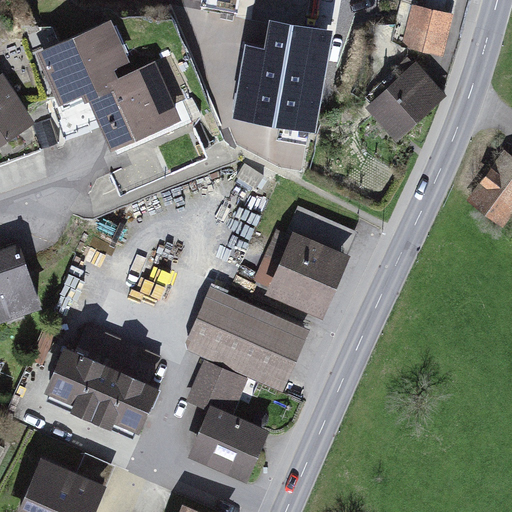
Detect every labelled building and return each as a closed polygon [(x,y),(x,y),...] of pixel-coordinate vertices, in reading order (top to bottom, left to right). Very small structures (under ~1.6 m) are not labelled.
[(455,0),(403,0),(393,43),(443,54),(455,0)] [(316,135),(333,33),(269,22),(265,50),(245,47),(233,121),(316,135)] [(110,24),(40,54),(62,103),(89,91),(114,149),(178,121),(154,66),(117,83),(111,70),(127,63),(110,24)] [(415,64),(363,111),(390,141),(443,94),(415,64)] [(13,75),(0,81),(0,134),(33,119),(13,75)] [(502,225),(511,210),(511,158),(507,155),(472,203),(502,225)] [(347,246),(297,229),(279,282),(330,299),(347,246)] [(23,250),(0,257),(0,316),(41,304),(23,250)] [(301,325),(213,288),(193,338),(280,374),(301,325)] [(160,362),(93,332),(85,351),(69,344),(48,393),(144,435),(165,385),(152,380),(160,362)] [(271,426),(213,404),(197,445),(255,467),(271,426)] [(47,455),(20,511),(95,511),(109,483),(47,455)]
